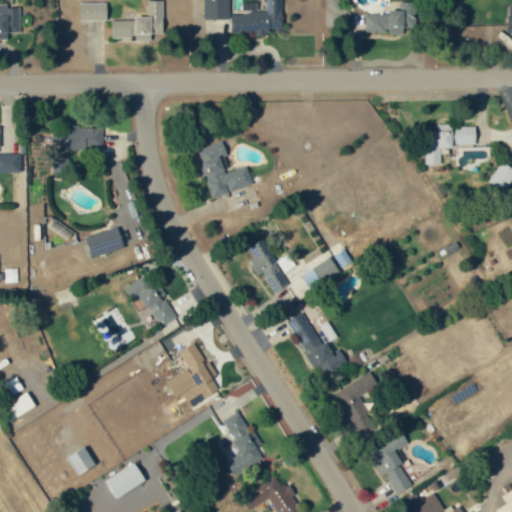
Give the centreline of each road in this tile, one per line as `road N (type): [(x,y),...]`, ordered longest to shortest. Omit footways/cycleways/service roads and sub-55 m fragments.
road 1 (residential): [(0,83),(511,77)]
road 2 (residential): [(146,82),(145,138),(161,202),(357,511)]
